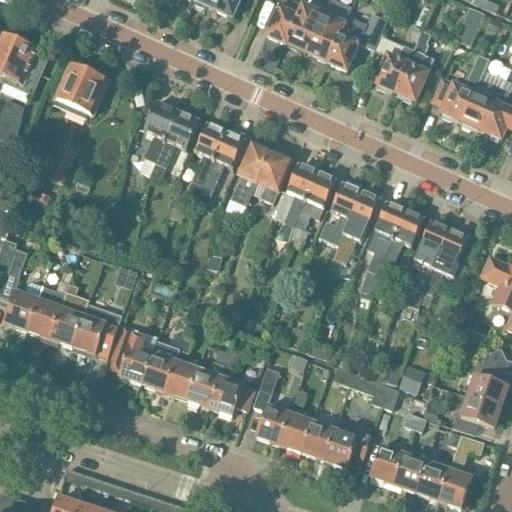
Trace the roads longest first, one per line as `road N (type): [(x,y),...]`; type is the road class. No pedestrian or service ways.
road 1 (residential): [(511,212),(36,0)]
road 2 (residential): [(248,511),(237,477),(199,452),(0,382)]
road 3 (residential): [(0,426),(248,511)]
